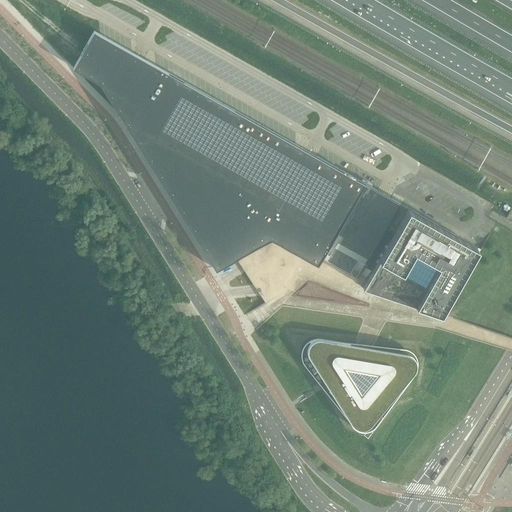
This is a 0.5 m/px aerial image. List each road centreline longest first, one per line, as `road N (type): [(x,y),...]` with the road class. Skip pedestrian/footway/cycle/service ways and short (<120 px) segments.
road 1 (unclassified): [(264,407),(91,132),(0,38)]
road 2 (motorway): [(277,0),(511,130)]
road 3 (motorway): [(360,0),(509,86)]
road 4 (unclassified): [(377,511),(329,482),(264,407)]
road 5 (unclassified): [(264,407),(279,445),(334,511)]
